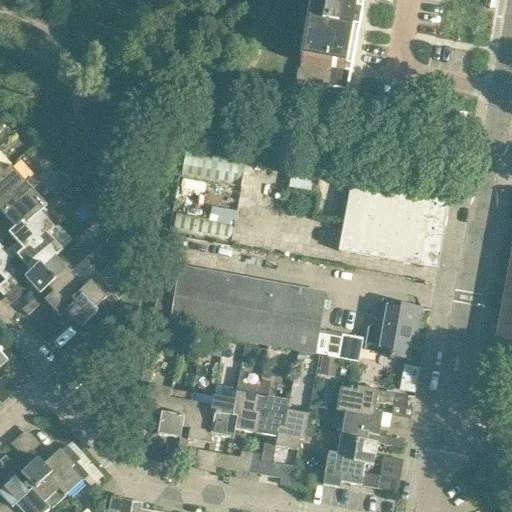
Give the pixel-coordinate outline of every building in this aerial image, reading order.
[(293,95),(327,101),(329,88),(347,91),(352,66),(350,66),(356,35),(360,35),(363,20),(359,19),(362,0),(311,0),(300,63),(300,69),(297,69),(293,95)] [(181,178),(241,188),(246,158),(186,148),(181,178)] [(0,211),(1,212),(16,199),(13,196),(26,184),(11,168),(5,174),(0,177),(0,211)] [(451,191),(353,174),(339,252),(437,270),(451,191)] [(16,199),(1,212),(15,228),(23,220),(26,224),(39,213),(46,206),(32,190),(37,185),(32,179),(26,184),(13,196),(16,199)] [(81,201),(75,206),(77,209),(83,204),(81,201)] [(0,256),(0,271),(16,256),(32,242),(36,246),(48,236),(54,230),(39,213),(26,224),(23,220),(15,228),(8,234),(16,242),(0,256)] [(172,234),(231,244),(235,223),(176,213),(172,234)] [(24,265),(31,272),(40,264),(43,268),(55,257),(62,251),(48,236),(36,246),(32,242),(16,256),(0,271),(0,275),(5,281),(15,272),(15,273),(24,265)] [(40,264),(31,272),(24,278),(39,295),(35,299),(40,305),(45,301),(53,293),(51,291),(91,254),(81,243),(68,254),(71,258),(62,266),(55,257),(43,268),(40,264)] [(53,293),(45,301),(60,318),(67,312),(76,304),(73,301),(99,276),(87,263),(94,257),(91,254),(51,291),(53,293)] [(511,254),(507,280),(508,280),(507,289),(505,289),(501,311),(511,312),(511,254)] [(180,268),(179,275),(170,329),(184,332),(211,337),(222,276),(180,268)] [(151,326),(170,329),(179,275),(160,272),(151,326)] [(76,304),(67,312),(81,328),(97,314),(99,317),(101,316),(120,299),(99,276),(73,301),(76,304)] [(265,284),(222,276),(211,337),(253,344),(265,284)] [(323,357),(337,360),(341,339),(317,334),(324,294),(265,284),(253,344),(323,357)] [(40,305),(35,299),(22,310),(27,317),(40,305)] [(379,354),(379,353),(377,353),(377,350),(391,352),(389,359),(393,360),(394,357),(407,359),(410,339),(409,339),(410,332),(416,333),(420,310),(384,304),(380,328),(372,327),(369,329),(367,340),(365,352),(379,354)] [(511,312),(501,311),(496,336),(498,337),(496,346),(495,345),(490,370),(511,373),(511,312)] [(341,339),(337,360),(359,364),(363,339),(342,336),(341,339)] [(0,368),(7,363),(11,367),(17,361),(6,348),(3,351),(0,347),(0,368)] [(333,379),(337,360),(323,357),(319,376),(333,379)] [(405,365),(402,390),(418,392),(421,367),(405,365)] [(233,431),(255,435),(259,415),(254,414),(258,398),(259,389),(242,386),(245,374),(240,373),(236,394),(234,402),(231,419),(235,420),(233,431)] [(142,376),(137,401),(141,402),(137,423),(159,427),(161,415),(165,416),(169,391),(149,387),(151,377),(142,376)] [(361,410),(374,413),(376,404),(393,407),(393,405),(406,408),(408,397),(356,387),(355,392),(339,389),(335,411),(344,412),(360,415),(361,410)] [(187,447),(188,441),(190,430),(185,429),(189,403),(191,395),(169,391),(165,416),(161,415),(159,427),(157,435),(180,440),(179,445),(187,447)] [(190,403),(185,429),(190,430),(188,441),(210,445),(211,440),(214,425),(208,424),(212,399),(191,395),(190,403)] [(287,403),(258,398),(254,414),(259,415),(255,435),(267,437),(265,445),(264,445),(260,464),(262,464),(259,476),(269,478),(272,464),(275,448),(279,428),(282,428),(285,412),(287,403)] [(231,444),(233,431),(235,420),(231,419),(234,402),(212,399),(208,424),(214,425),(211,440),(231,444)] [(379,437),(380,427),(388,428),(391,416),(383,415),(383,414),(374,413),(361,410),(360,415),(344,412),(340,434),(365,439),(366,435),(379,437)] [(309,416),(285,412),(282,428),(279,428),(275,448),(297,452),(299,441),(304,442),(309,416)] [(27,459),(42,442),(28,429),(13,446),(27,459)] [(384,438),(379,437),(366,435),(365,439),(340,434),(336,456),(353,459),(352,463),(364,465),(373,467),(377,445),(383,446),(384,438)] [(402,441),(384,438),(383,446),(400,449),(402,441)] [(183,464),(187,447),(179,445),(175,462),(183,464)] [(47,477),(65,498),(89,476),(77,464),(81,461),(67,447),(61,452),(60,451),(44,465),(51,474),(47,477)] [(339,489),(340,483),(388,492),(391,493),(393,482),(379,479),(380,478),(363,475),(364,465),(352,463),(353,459),(336,456),(328,454),(328,458),(322,486),(339,489)] [(216,468),(226,470),(229,457),(219,455),(216,468)] [(0,463),(10,475),(16,469),(5,457),(0,461),(0,463)] [(240,459),(229,457),(226,470),(238,472),(240,459)] [(10,475),(15,480),(22,488),(25,485),(42,505),(49,511),(65,498),(47,477),(51,474),(44,465),(38,459),(21,474),(16,469),(10,475)] [(283,466),(272,464),(269,478),(280,480),(283,466)] [(15,507),(19,511),(48,511),(49,511),(42,505),(25,485),(22,488),(15,480),(0,492),(0,497),(4,501),(11,510),(15,507)] [(111,511),(119,511),(121,500),(111,498),(108,511),(111,511)] [(0,511),(19,511),(15,507),(11,510),(4,501),(0,504),(0,511)]
